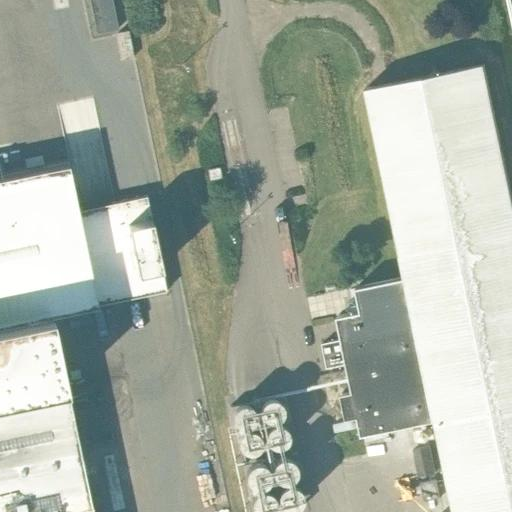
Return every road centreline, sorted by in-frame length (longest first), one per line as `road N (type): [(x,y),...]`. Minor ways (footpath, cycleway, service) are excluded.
road 1 (unknown): [(64,0),(80,49),(128,105),(148,145),(166,211),(174,327),(164,511)]
road 2 (unknown): [(220,0),(268,279),(317,423),(365,511)]
